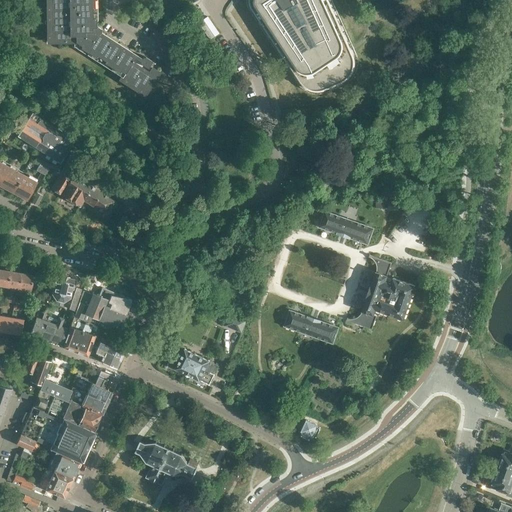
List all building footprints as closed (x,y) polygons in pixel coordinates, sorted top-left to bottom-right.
[(79,48),(103,64),(122,76),(121,78),(120,80),(122,82),(144,95),(154,80),(159,72),(157,71),(149,66),(152,61),(145,56),(145,57),(142,58),(140,61),(96,32),(96,19),(95,0),(46,0),(47,41),(75,42),(81,46),(81,47),(79,48)] [(250,0),(250,1),(251,4),(251,6),(301,81),(303,84),(305,85),(308,87),(310,88),(313,89),(316,89),(319,89),(322,89),(325,88),(329,86),(327,84),(333,81),(334,83),(334,84),(336,83),(335,80),(341,77),(342,80),(343,80),(346,78),(348,76),(350,74),(351,72),(353,69),(353,66),(354,63),(354,60),(353,57),(353,54),(328,0),(250,0)] [(208,17),(198,23),(210,40),(219,33),(208,17)] [(16,135),(36,148),(51,124),(31,112),(16,135)] [(51,124),(36,148),(59,162),(74,139),(51,124)] [(39,165),(48,170),(48,169),(50,165),(42,160),(39,164),(39,165)] [(48,170),(39,165),(36,170),(45,175),(48,170)] [(20,173),(6,166),(0,178),(0,185),(11,191),(20,173)] [(51,188),(61,195),(74,174),(64,168),(51,188)] [(20,173),(11,191),(26,200),(36,181),(20,173)] [(91,186),(74,174),(61,195),(79,206),(91,186)] [(91,186),(83,200),(113,219),(121,205),(91,186)] [(376,201),(376,208),(388,208),(388,210),(398,210),(399,201),(376,201)] [(325,211),(319,227),(368,244),(373,228),(325,211)] [(145,222),(142,214),(136,216),(139,225),(145,222)] [(130,220),(122,229),(141,247),(149,238),(130,220)] [(347,318),(347,319),(372,329),(377,315),(374,314),(375,309),(403,319),(415,285),(392,277),(390,282),(385,281),(392,263),(369,255),(369,257),(370,257),(371,258),(372,258),(373,259),(375,262),(376,262),(377,266),(377,268),(376,271),(376,272),(362,311),(360,313),(358,316),(355,318),(351,318),(349,318),(347,318)] [(0,284),(6,286),(8,270),(0,269),(0,284)] [(8,270),(6,286),(18,288),(21,272),(8,270)] [(21,272),(18,288),(30,290),(33,275),(21,272)] [(52,293),(50,302),(56,303),(55,304),(63,305),(63,304),(68,306),(68,305),(70,306),(69,308),(75,309),(82,288),(76,287),(72,286),(74,286),(75,279),(56,275),(54,282),(55,282),(52,293)] [(74,315),(74,316),(85,320),(98,325),(116,332),(119,327),(121,328),(126,314),(125,313),(131,299),(121,294),(121,293),(115,290),(115,292),(102,287),(99,296),(93,293),(93,294),(83,290),(74,315)] [(30,334),(40,338),(52,306),(51,306),(46,305),(45,308),(46,308),(42,318),(36,316),(30,334)] [(290,310),(284,326),(333,343),(338,327),(290,310)] [(224,326),(241,332),(247,319),(229,313),(224,326)] [(0,315),(0,330),(10,332),(12,317),(0,315)] [(62,346),(74,351),(85,320),(74,316),(74,315),(73,315),(62,346)] [(48,316),(40,338),(50,342),(56,324),(58,319),(48,316)] [(56,324),(50,342),(60,345),(66,327),(61,325),(64,318),(59,316),(56,324)] [(12,317),(10,332),(21,334),(23,319),(12,317)] [(85,320),(74,351),(87,356),(98,325),(85,320)] [(98,346),(121,357),(126,347),(110,339),(107,345),(100,341),(98,346)] [(121,357),(98,346),(95,352),(103,356),(100,360),(116,368),(121,357)] [(175,368),(210,384),(211,382),(212,382),(214,377),(213,377),(215,374),(214,374),(218,365),(214,364),(214,363),(185,348),(175,368)] [(42,385),(45,378),(51,361),(42,358),(43,356),(28,350),(21,369),(33,373),(30,380),(42,385)] [(101,376),(116,381),(118,376),(99,369),(98,371),(103,373),(101,376)] [(69,398),(102,413),(116,382),(116,381),(101,376),(99,374),(95,383),(85,379),(86,378),(77,374),(77,375),(76,374),(71,386),(72,386),(70,390),(66,400),(68,401),(69,398)] [(70,390),(45,378),(40,389),(66,400),(70,390)] [(0,396),(8,400),(11,390),(0,386),(0,396)] [(40,389),(32,406),(62,419),(63,417),(94,430),(102,413),(69,398),(68,401),(66,400),(40,389)] [(0,407),(5,409),(8,400),(0,396),(0,407)] [(23,422),(17,433),(20,434),(39,442),(49,447),(54,449),(62,452),(80,461),(94,431),(94,430),(63,417),(62,419),(32,406),(29,413),(25,412),(21,421),(23,422)] [(301,431),(313,437),(318,424),(306,419),(301,431)] [(39,442),(20,434),(16,443),(35,452),(39,442)] [(136,451),(141,453),(147,462),(153,464),(152,465),(146,477),(150,479),(158,483),(162,484),(168,472),(167,471),(173,474),(176,473),(176,478),(182,478),(181,473),(183,473),(193,477),(198,467),(188,462),(182,454),(156,442),(146,443),(141,440),(136,451)] [(53,456),(51,459),(76,470),(80,461),(62,452),(54,449),(51,455),(53,456)] [(498,462),(511,466),(511,451),(511,453),(509,452),(509,451),(503,449),(498,462)] [(20,456),(26,459),(28,453),(23,450),(20,456)] [(47,468),(54,471),(72,479),(76,470),(51,459),(47,468)] [(494,474),(511,480),(511,466),(498,462),(494,474)] [(72,479),(54,471),(46,489),(64,497),(72,479)] [(15,474),(12,483),(31,490),(33,483),(26,480),(27,479),(15,474)] [(511,480),(494,474),(490,487),(496,489),(496,488),(506,492),(505,495),(511,496),(511,480)] [(22,501),(28,503),(32,498),(24,494),(22,501)] [(28,503),(25,506),(31,509),(30,510),(33,511),(37,511),(41,507),(39,506),(38,506),(40,501),(32,498),(28,503)]
